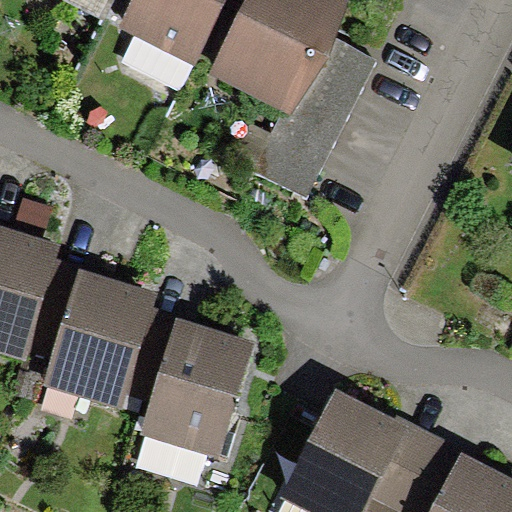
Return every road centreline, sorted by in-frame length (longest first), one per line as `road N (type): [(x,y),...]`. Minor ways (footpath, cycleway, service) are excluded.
road 1 (residential): [(0,121),(175,210),(272,296),(339,329)]
road 2 (residential): [(505,0),(339,329)]
road 3 (residential): [(339,329),(425,366),(477,365),(511,378)]
